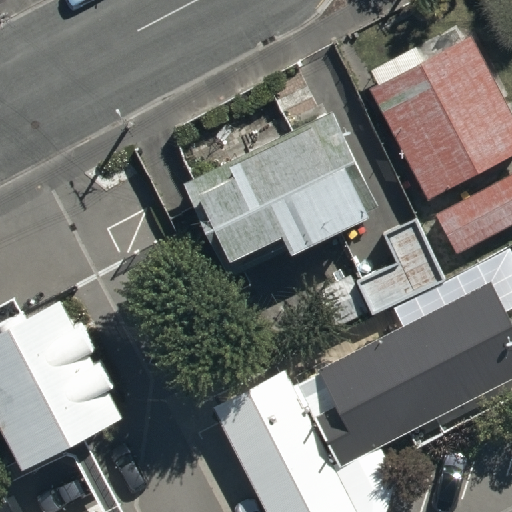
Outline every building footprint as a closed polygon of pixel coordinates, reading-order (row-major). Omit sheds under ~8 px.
[(376,80),(370,84),(456,249),(511,219),(511,155),(509,151),(511,149),(511,105),(472,30),(421,57),(413,41),(368,65),(376,80)] [(289,125),(183,179),(218,254),(278,224),(288,244),(377,200),(317,79),(276,100),(289,125)] [(396,258),(356,277),(371,311),(444,274),(415,212),(381,228),(396,258)] [(511,323),(487,276),(292,379),(286,367),(217,403),(274,511),(391,511),(404,470),(388,439),(511,373),(511,323)] [(60,282),(0,311),(0,418),(20,459),(122,409),(60,282)]
